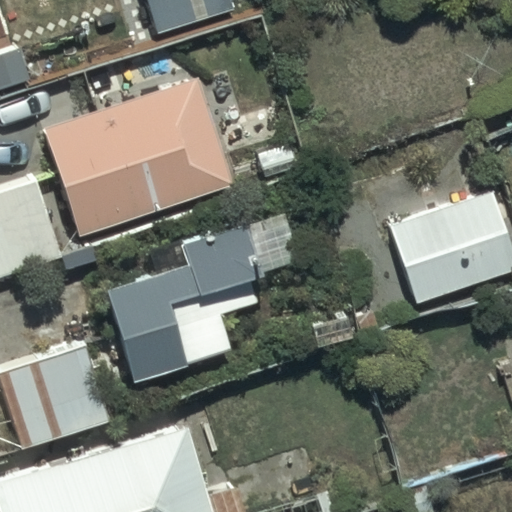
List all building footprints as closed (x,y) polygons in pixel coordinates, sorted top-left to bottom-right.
[(141,0),(151,26),(223,0),(141,0)] [(189,70),(35,122),(71,232),(227,181),(189,70)] [(30,173),(0,182),(0,272),(57,253),(30,173)] [(511,256),(487,181),(378,217),(407,296),(511,259),(511,256)] [(240,211),(168,233),(175,257),(94,280),(121,374),(226,343),(214,304),(251,293),(244,266),(255,263),(240,211)] [(79,339),(0,364),(0,407),(11,442),(102,413),(79,339)] [(203,511),(176,416),(0,465),(0,511),(203,511)]
